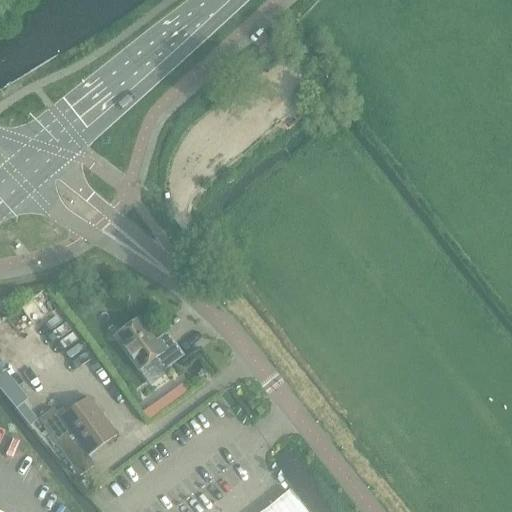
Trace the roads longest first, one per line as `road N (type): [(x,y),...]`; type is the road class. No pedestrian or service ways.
road 1 (residential): [(373,511),(192,291),(27,165)]
road 2 (tertiary): [(27,165),(232,0)]
